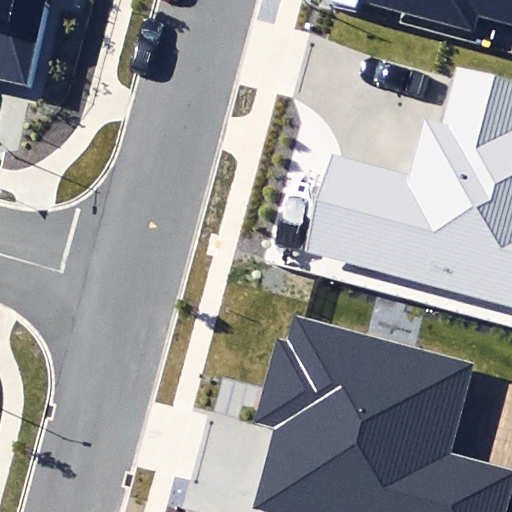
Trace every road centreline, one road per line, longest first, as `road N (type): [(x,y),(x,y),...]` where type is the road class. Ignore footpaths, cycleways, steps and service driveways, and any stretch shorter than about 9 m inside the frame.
road 1 (residential): [(129,288),(206,0)]
road 2 (residential): [(70,511),(129,288)]
road 3 (residential): [(0,253),(129,288)]
